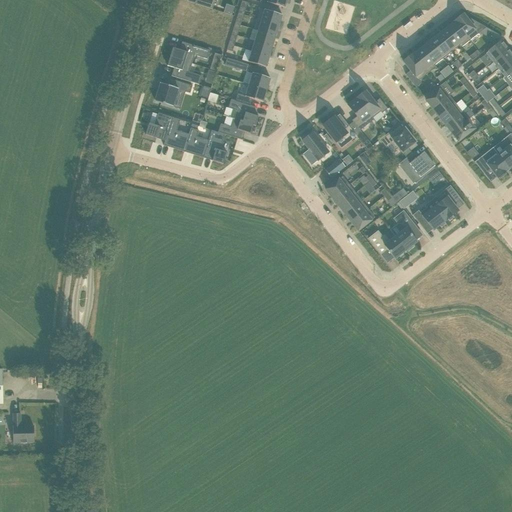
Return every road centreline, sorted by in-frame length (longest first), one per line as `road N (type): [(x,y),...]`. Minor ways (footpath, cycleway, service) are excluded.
road 1 (residential): [(487,211),(383,294),(269,143)]
road 2 (residential): [(487,211),(372,59)]
road 3 (unclassified): [(82,511),(79,333)]
road 4 (residential): [(269,143),(218,178),(110,151)]
road 5 (residential): [(110,151),(156,0)]
road 6 (residential): [(309,0),(282,99),(297,122)]
